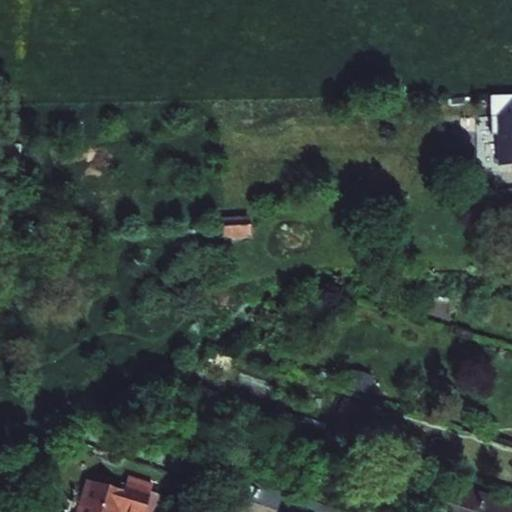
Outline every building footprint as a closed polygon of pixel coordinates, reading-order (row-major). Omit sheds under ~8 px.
[(511,96),(489,97),(490,117),(511,116),(511,96)] [(511,116),(490,117),(491,135),(498,135),(499,167),(511,166),(511,116)] [(249,232),(248,221),(223,223),(223,234),(249,232)] [(376,299),(391,299),(391,290),(376,291),(376,299)] [(367,395),(373,377),(352,370),(346,388),(367,395)] [(346,437),(357,402),(343,398),(332,432),(346,437)] [(511,511),(511,507),(409,474),(408,478),(394,473),(387,492),(402,497),(400,502),(431,511),(511,511)] [(139,511),(144,496),(88,481),(79,511),(139,511)] [(139,511),(175,511),(179,501),(145,491),(144,496),(139,511)] [(337,511),(314,503),(310,511),(337,511)]
